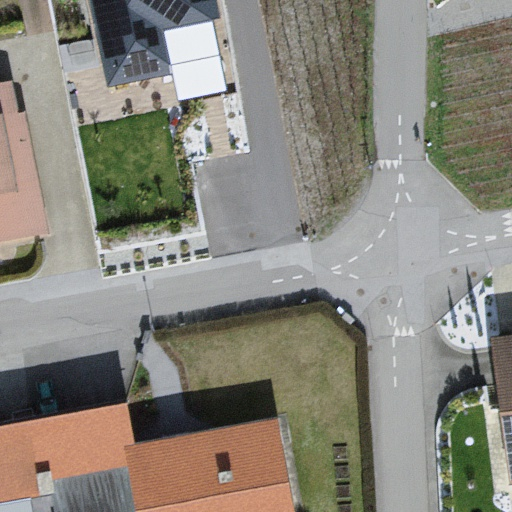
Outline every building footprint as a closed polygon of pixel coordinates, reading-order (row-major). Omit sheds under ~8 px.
[(210,0),(93,0),(112,90),(184,76),(177,41),(217,33),(210,0)] [(21,90),(0,94),(0,248),(52,237),(21,90)] [(511,332),(489,336),(507,482),(511,481),(511,332)] [(0,435),(0,501),(136,478),(133,456),(140,455),(135,412),(0,435)] [(142,511),(294,511),(280,429),(140,455),(133,456),(136,478),(142,511)]
